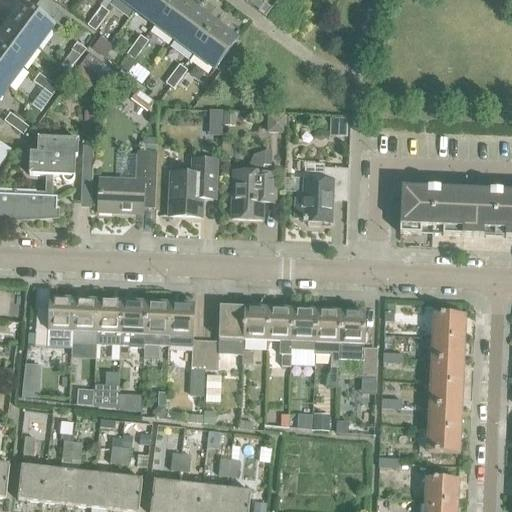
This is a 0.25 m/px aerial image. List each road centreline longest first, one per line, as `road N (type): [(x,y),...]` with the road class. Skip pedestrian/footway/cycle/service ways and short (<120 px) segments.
road 1 (unclassified): [(375,277),(0,259)]
road 2 (residential): [(375,277),(381,169),(511,172)]
road 3 (residential): [(501,283),(486,511)]
road 4 (unclassified): [(501,283),(375,277)]
